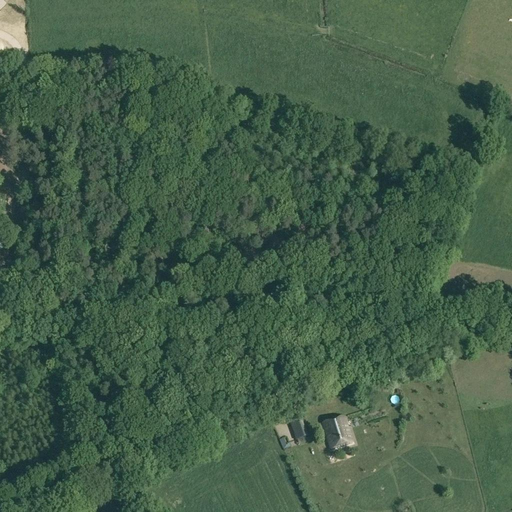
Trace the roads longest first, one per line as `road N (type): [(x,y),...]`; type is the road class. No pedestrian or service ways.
road 1 (unclassified): [(511,308),(0,323)]
road 2 (track): [(26,511),(481,305)]
